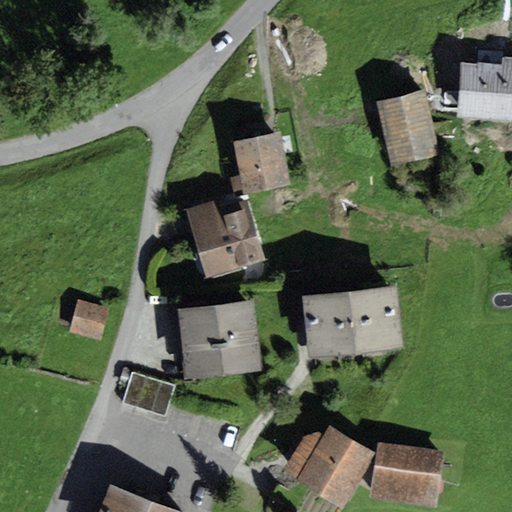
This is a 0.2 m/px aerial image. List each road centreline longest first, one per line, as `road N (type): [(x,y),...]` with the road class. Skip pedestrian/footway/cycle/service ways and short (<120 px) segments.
road 1 (residential): [(162,97),(170,113),(130,320),(52,511)]
road 2 (residential): [(162,97),(106,124),(0,155)]
road 3 (residential): [(264,0),(162,97)]
